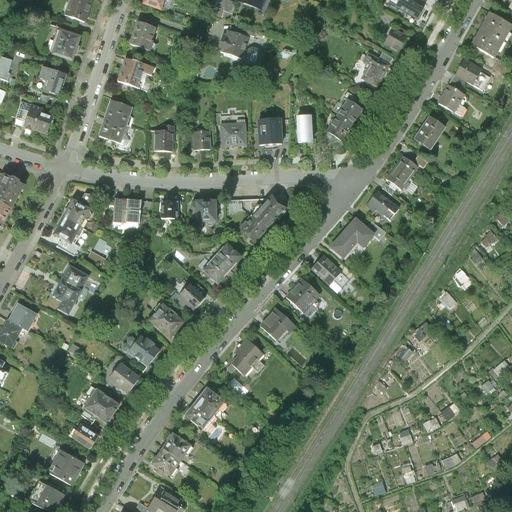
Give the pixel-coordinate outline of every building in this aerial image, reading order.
[(92,3),(82,0),(69,0),(64,17),(67,18),(76,21),(85,24),(92,3)] [(164,0),(145,0),(143,5),(160,11),(164,0)] [(233,15),(236,4),(222,0),(213,0),(209,15),(221,19),(224,12),(233,15)] [(265,0),(236,0),(236,2),(262,10),(265,0)] [(424,9),(407,0),(390,0),(388,4),(417,21),(424,9)] [(511,26),(489,14),(480,30),(503,43),(511,27),(511,26)] [(67,18),(62,33),(71,36),(76,21),(67,18)] [(155,29),(137,23),(130,46),(136,49),(149,53),(152,44),(151,43),(155,29)] [(494,59),(503,43),(480,30),(470,46),(494,59)] [(394,31),(384,46),(397,54),(407,39),(394,31)] [(59,32),(51,56),(71,63),(80,39),(71,36),(62,33),(59,32)] [(248,39),(231,33),(230,38),(223,36),(218,52),(221,53),(220,53),(241,60),(242,59),(244,60),(243,62),(246,67),(254,70),(259,67),(261,63),(262,64),(262,62),(261,61),(263,57),(260,52),(252,49),(247,52),(246,54),(243,54),(248,39)] [(296,51),(289,52),(285,51),(282,54),(283,58),(287,59),(290,57),(296,55),(296,51)] [(369,66),(361,80),(376,88),(389,66),(379,60),(367,54),(362,62),(369,66)] [(382,54),(379,60),(389,66),(392,60),(382,54)] [(13,62),(0,58),(0,79),(6,82),(13,62)] [(132,63),(125,61),(117,83),(137,90),(142,75),(151,78),(154,69),(133,62),(132,63)] [(481,71),(464,61),(455,76),(465,82),(482,92),(489,80),(479,74),(481,71)] [(507,66),(498,61),(492,71),(501,76),(507,66)] [(67,77),(43,69),(40,79),(48,82),(45,92),(60,97),(67,77)] [(465,82),(455,76),(452,81),(462,87),(465,82)] [(459,93),(462,87),(452,81),(448,87),(459,93)] [(464,96),(459,93),(448,87),(438,105),(453,114),(464,96)] [(132,109),(111,102),(105,120),(126,127),(132,109)] [(346,102),(336,118),(350,127),(361,111),(346,102)] [(22,104),(16,120),(21,121),(24,112),(28,114),(31,107),(22,104)] [(28,114),(23,130),(30,132),(31,131),(47,136),(53,120),(43,116),(44,112),(31,107),(28,114)] [(445,128),(428,117),(413,140),(430,151),(445,128)] [(310,118),(296,118),(298,144),(306,144),(306,143),(305,143),(305,141),(310,141),(311,141),(310,118)] [(341,142),(350,127),(336,118),(326,132),(341,142)] [(126,127),(105,120),(99,138),(120,145),(126,127)] [(279,121),(259,122),(260,146),(281,145),(279,121)] [(245,125),(221,126),(222,148),(246,147),(245,125)] [(174,128),(163,127),(163,133),(155,132),(154,153),(172,154),(172,145),(173,145),(174,128)] [(209,132),(193,133),(194,152),(210,151),(209,132)] [(418,156),(412,165),(416,168),(418,166),(423,170),(427,163),(418,156)] [(402,158),(394,169),(409,180),(417,169),(416,168),(412,165),(402,158)] [(401,191),(409,180),(394,169),(386,180),(401,191)] [(0,203),(13,210),(26,187),(5,176),(0,173),(0,203)] [(385,184),(382,189),(392,197),(395,192),(385,184)] [(398,210),(376,193),(366,207),(374,214),(376,211),(389,222),(398,210)] [(85,194),(80,205),(90,211),(93,213),(97,197),(85,194)] [(269,201),(257,214),(270,227),(286,209),(272,197),(269,201)] [(216,203),(212,203),(212,199),(200,199),(200,203),(196,203),(196,208),(193,208),(193,219),(196,218),(196,223),(206,223),(206,226),(207,226),(208,228),(212,228),(214,225),(214,223),(216,223),(216,212),(217,212),(218,210),(219,209),(219,207),(218,206),(217,204),(215,204),(216,203)] [(125,224),(126,201),(113,200),(111,223),(125,224)] [(73,201),(63,218),(80,228),(90,211),(80,205),(73,201)] [(139,202),(126,201),(125,224),(138,225),(138,216),(139,202)] [(242,210),(253,219),(257,214),(269,201),(242,202),(242,210)] [(152,203),(139,202),(138,216),(151,217),(152,203)] [(0,223),(4,226),(13,210),(0,203),(0,223)] [(178,204),(162,203),(161,220),(169,220),(169,222),(170,223),(171,224),(172,225),(174,225),(175,224),(176,223),(177,222),(177,221),(178,204)] [(255,244),(270,227),(257,214),(253,219),(241,232),(255,244)] [(71,244),(80,228),(63,218),(53,235),(61,240),(71,245),(71,244)] [(356,219),(345,232),(357,243),(363,248),(374,235),(366,228),(356,219)] [(371,222),(366,228),(374,235),(380,229),(371,222)] [(249,251),(255,244),(241,232),(235,239),(249,251)] [(343,259),(357,243),(345,232),(330,248),(343,259)] [(78,248),(71,244),(71,245),(61,240),(56,247),(73,257),(78,248)] [(228,245),(216,258),(231,272),(243,259),(228,245)] [(341,273),(324,256),(312,270),(329,286),(341,273)] [(218,286),(231,272),(216,258),(203,272),(218,286)] [(91,277),(70,265),(52,299),(60,303),(56,311),(69,318),(91,277)] [(458,271),(452,277),(462,286),(468,280),(458,271)] [(320,296),(302,280),(286,298),(304,314),(320,296)] [(192,310),(195,312),(207,299),(192,285),(180,298),(192,310)] [(187,315),(192,310),(180,298),(177,295),(172,301),(187,315)] [(38,316),(18,304),(8,322),(23,330),(29,333),(38,316)] [(185,324),(164,307),(150,323),(171,341),(185,324)] [(296,327),(276,309),(261,327),(278,342),(287,330),(290,333),(296,327)] [(0,342),(12,349),(23,330),(8,322),(0,335),(0,342)] [(419,341),(427,333),(420,327),(412,334),(419,341)] [(140,338),(128,354),(135,359),(147,369),(159,354),(152,348),(154,346),(147,341),(146,343),(140,338)] [(231,373),(235,369),(243,376),(251,367),(257,373),(263,366),(258,361),(263,355),(246,340),(234,353),(238,356),(227,369),(231,373)] [(395,352),(403,361),(413,353),(404,343),(395,352)] [(143,374),(147,369),(135,359),(131,365),(138,371),(143,374)] [(134,377),(138,371),(131,365),(126,361),(121,367),(134,377)] [(120,366),(108,382),(127,396),(139,381),(134,377),(121,367),(120,366)] [(481,384),(487,394),(494,389),(489,379),(481,384)] [(207,388),(196,402),(214,416),(224,402),(207,388)] [(84,410),(86,412),(97,419),(107,426),(120,407),(97,392),(84,410)] [(203,429),(214,416),(196,402),(185,415),(203,429)] [(294,419),(285,410),(277,418),(281,423),(286,418),(290,422),(294,419)] [(83,416),(84,417),(93,424),(97,419),(86,412),(83,416)] [(78,425),(81,427),(88,432),(93,424),(84,417),(78,425)] [(89,452),(98,439),(88,432),(81,427),(72,440),(89,452)] [(486,430),(470,441),(475,448),(490,437),(486,430)] [(402,445),(413,443),(411,434),(400,436),(402,445)] [(171,435),(161,450),(180,462),(190,447),(171,435)] [(371,445),(374,454),(381,452),(379,443),(371,445)] [(170,478),(180,462),(161,450),(151,466),(170,478)] [(59,452),(47,474),(71,487),(83,465),(59,452)] [(459,452),(440,459),(445,470),(464,463),(459,452)] [(408,463),(401,465),(406,483),(413,481),(408,463)] [(437,472),(436,463),(424,465),(425,474),(437,472)] [(373,495),(384,491),(381,481),(370,484),(373,495)] [(57,511),(65,498),(40,484),(30,504),(44,511),(57,511)] [(176,511),(182,503),(159,490),(148,509),(153,511),(154,511),(156,510),(159,511),(176,511)]
